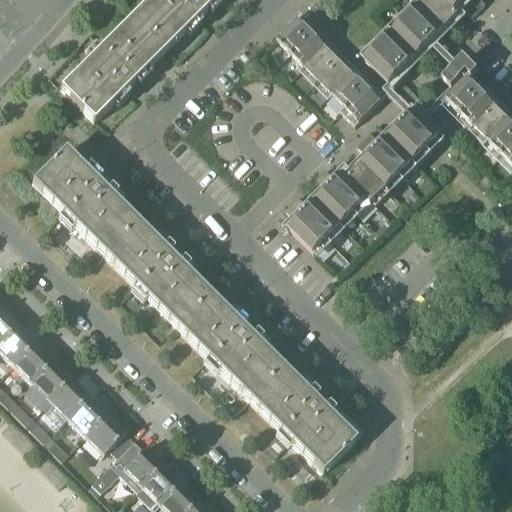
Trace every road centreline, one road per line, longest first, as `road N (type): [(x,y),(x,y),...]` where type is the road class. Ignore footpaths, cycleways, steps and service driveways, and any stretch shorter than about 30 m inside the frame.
road 1 (residential): [(287,511),(0,224)]
road 2 (residential): [(234,240),(137,142),(279,0)]
road 3 (residential): [(343,351),(438,256),(511,242)]
road 4 (residential): [(339,511),(389,460),(391,437),(390,406),(343,351)]
road 5 (residential): [(280,190),(232,131),(252,110),(314,157)]
road 6 (residential): [(343,351),(234,240)]
